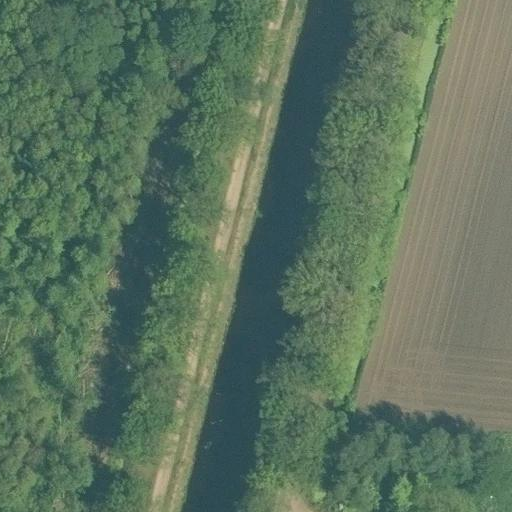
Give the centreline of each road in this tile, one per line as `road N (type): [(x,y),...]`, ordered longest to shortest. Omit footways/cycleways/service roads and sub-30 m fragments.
road 1 (track): [(156,511),(282,0)]
road 2 (unclassified): [(284,511),(408,0)]
